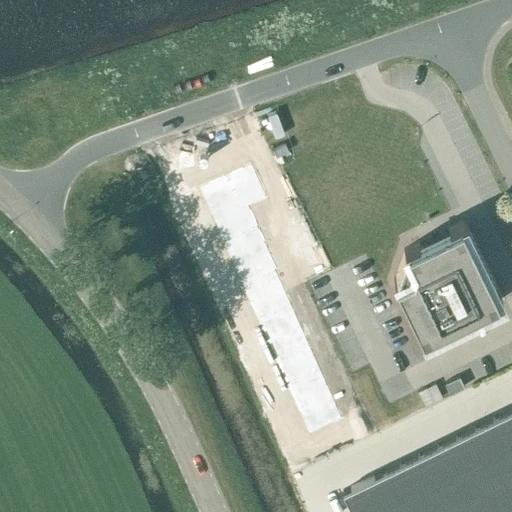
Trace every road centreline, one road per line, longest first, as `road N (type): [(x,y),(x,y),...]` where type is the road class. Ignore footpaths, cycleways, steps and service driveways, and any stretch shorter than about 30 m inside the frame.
road 1 (unclassified): [(17,209),(91,149),(443,28)]
road 2 (tertiary): [(212,511),(135,355),(17,209)]
road 3 (unclassified): [(511,171),(443,28)]
